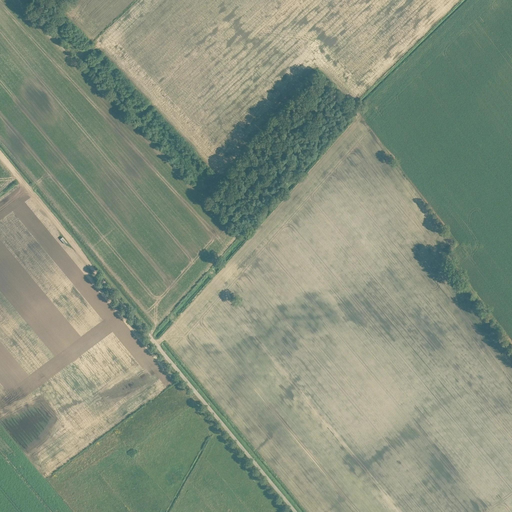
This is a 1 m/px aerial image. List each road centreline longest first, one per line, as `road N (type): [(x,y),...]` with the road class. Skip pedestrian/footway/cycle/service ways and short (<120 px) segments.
road 1 (unclassified): [(295,511),(91,266)]
road 2 (track): [(91,266),(0,157)]
